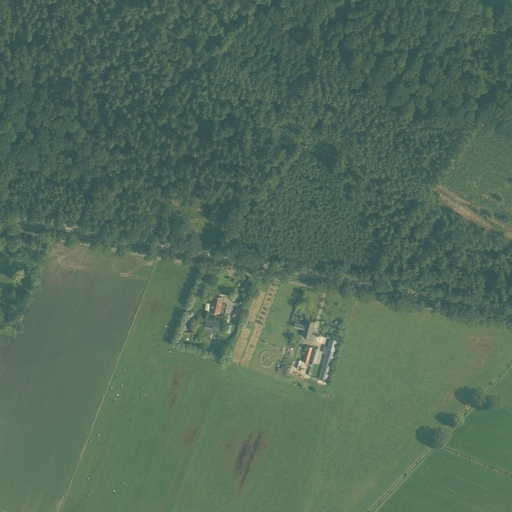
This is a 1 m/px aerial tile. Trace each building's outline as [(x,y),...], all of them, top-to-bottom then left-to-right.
[(221,305),(222,297),(214,295),(212,304),(210,310),(220,312),(221,305)] [(237,307),(233,316),(238,319),(243,311),(237,307)] [(221,322),(206,319),(203,330),(218,333),(219,331),(219,329),(221,322)] [(295,322),(294,327),(303,330),(302,335),(311,337),(315,321),(306,319),(304,324),(295,322)] [(327,381),(338,340),(329,338),(318,378),(327,381)] [(304,356),(303,361),(313,364),(318,348),(307,345),(304,356)] [(282,365),(281,368),(278,367),(277,371),(280,372),(289,374),(291,367),(282,365)]
